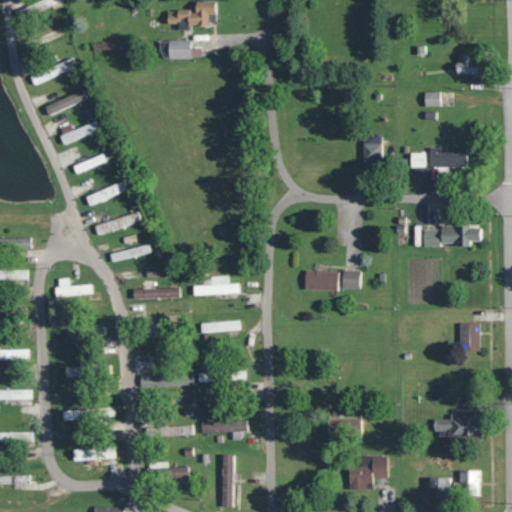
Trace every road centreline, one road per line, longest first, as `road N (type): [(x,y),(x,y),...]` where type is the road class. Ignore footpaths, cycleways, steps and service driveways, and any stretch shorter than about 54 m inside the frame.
road 1 (residential): [(138,511),(122,305),(19,79),(6,0)]
road 2 (residential): [(509,511),(511,59)]
road 3 (residential): [(136,480),(73,483),(49,466),(38,283),(49,251),(81,225)]
road 4 (residential): [(270,511),(269,244),(275,211),(298,189)]
road 5 (residential): [(298,189),(337,198),(511,197)]
road 6 (residential): [(298,189),(279,165),(257,31)]
